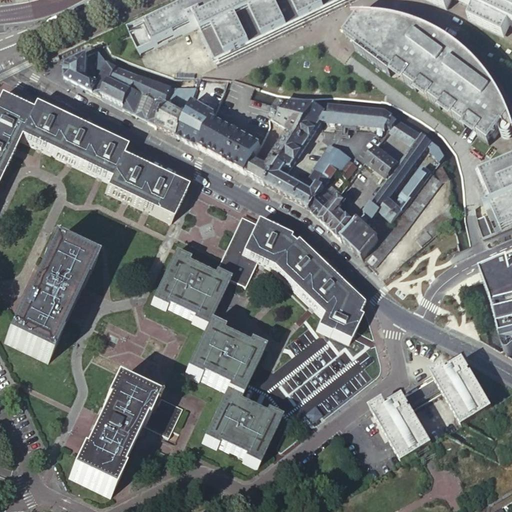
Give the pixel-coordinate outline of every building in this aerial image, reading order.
[(206,0),(169,18),(146,29),(134,34),(132,36),(141,56),(200,27),(219,67),(358,0),(206,0)] [(453,0),(423,0),(448,12),(453,0)] [(511,0),(454,0),(476,10),(511,28),(511,27),(511,0)] [(511,28),(476,10),(470,23),(505,40),(511,28)] [(351,31),(353,32),(364,40),(359,47),(395,74),(400,68),(495,140),(509,119),(504,107),(497,92),(489,80),(479,69),(471,61),(459,51),(451,45),(444,41),(436,36),(426,32),(413,26),(401,23),(389,21),(379,20),(368,20),(359,20),(351,31)] [(97,55),(96,53),(89,56),(89,64),(95,64),(97,64),(98,63),(99,62),(100,59),(97,55)] [(106,65),(97,53),(96,53),(97,55),(100,59),(99,62),(98,63),(97,64),(95,64),(96,74),(97,78),(97,81),(95,86),(96,87),(106,65)] [(89,64),(89,56),(67,67),(66,82),(76,88),(92,96),(96,87),(95,86),(97,81),(97,78),(96,74),(95,64),(89,64)] [(117,71),(106,65),(96,87),(92,96),(97,98),(101,101),(117,71)] [(138,79),(117,71),(101,101),(113,107),(123,112),(138,79)] [(165,108),(172,91),(138,79),(123,112),(133,117),(156,128),(165,108)] [(184,91),(179,91),(172,91),(165,108),(187,117),(189,110),(185,108),(187,103),(189,103),(193,91),(187,91),(187,89),(184,88),(184,91)] [(189,110),(196,91),(195,91),(193,91),(189,103),(187,103),(185,108),(189,110)] [(31,115),(0,100),(0,181),(19,142),(109,184),(121,160),(125,152),(34,109),(31,115)] [(282,106),(278,106),(270,122),(271,123),(287,132),(270,157),(272,159),(266,168),(258,163),(254,161),(246,176),(251,179),(259,183),(264,186),(316,108),(286,107),(282,106)] [(178,140),(187,117),(165,108),(156,128),(164,133),(172,136),(178,140)] [(327,115),(316,108),(264,186),(293,202),(303,188),(285,179),(320,125),(327,115)] [(337,109),(329,109),(328,115),(327,126),(328,126),(357,129),(385,132),(385,130),(386,128),(393,119),(385,114),(359,111),(337,109)] [(328,115),(327,115),(320,125),(324,125),(327,126),(328,115)] [(211,122),(211,120),(203,116),(201,122),(202,123),(199,125),(187,117),(178,140),(188,144),(198,150),(211,122)] [(398,122),(393,119),(386,128),(391,132),(398,122)] [(211,122),(198,150),(208,155),(219,161),(226,165),(239,172),(246,176),(254,161),(261,148),(211,122)] [(411,129),(398,122),(391,132),(389,134),(413,148),(422,136),(411,129)] [(357,129),(328,126),(328,129),(336,130),(335,137),(348,139),(349,131),(356,132),(357,129)] [(398,168),(388,183),(363,216),(354,228),(342,242),(363,262),(365,260),(379,242),(363,227),(368,219),(373,223),(379,215),(391,226),(431,175),(444,158),(440,152),(440,151),(438,149),(431,143),(422,136),(413,148),(398,168)] [(343,156),(329,147),(314,170),(323,176),(329,184),(332,181),(337,173),(347,181),(357,168),(349,162),(343,156)] [(398,168),(376,151),(365,165),(388,183),(398,168)] [(186,192),(121,160),(109,184),(105,193),(171,224),(186,192)] [(511,161),(481,175),(494,205),(511,197),(510,192),(503,195),(498,184),(511,177),(511,161)] [(436,172),(442,184),(449,180),(443,168),(436,172)] [(442,184),(431,175),(391,226),(379,242),(365,260),(375,268),(400,238),(407,230),(412,223),(423,209),(432,197),(442,184)] [(303,188),(293,202),(310,211),(329,185),(329,184),(323,176),(312,193),(303,188)] [(501,232),(511,226),(511,177),(498,184),(503,195),(510,192),(511,197),(494,205),(485,209),(486,212),(491,210),(501,232)] [(329,185),(310,211),(320,222),(339,198),(341,196),(329,185)] [(339,198),(320,222),(342,243),(342,242),(354,228),(345,218),(340,213),(347,205),(341,200),(339,198)] [(446,230),(454,225),(453,222),(453,216),(452,209),(452,206),(423,229),(427,233),(416,241),(422,247),(432,239),(433,240),(440,235),(446,230)] [(255,227),(241,220),(215,275),(229,282),(239,287),(250,261),(241,256),(255,227)] [(256,224),(255,227),(241,256),(250,261),(256,264),(265,268),(289,245),(285,241),(286,239),(256,224)] [(290,241),(286,239),(285,241),(289,245),(265,268),(272,271),(321,319),(316,331),(348,346),(360,320),(357,319),(362,308),(296,245),(293,247),(289,243),(290,241)] [(40,267),(43,268),(18,322),(15,321),(14,321),(4,343),(48,364),(58,342),(58,341),(55,340),(81,286),(83,288),(84,288),(94,265),(50,244),(40,267)] [(229,282),(215,275),(213,278),(187,266),(188,262),(174,255),(151,304),(165,311),(167,308),(192,321),(191,323),(206,330),(184,376),(198,383),(199,380),(225,393),(202,443),(216,450),(217,448),(243,460),(242,462),(257,470),(279,421),(265,414),(263,418),(237,405),(262,354),(246,347),(245,351),(219,338),(221,335),(207,328),(229,282)] [(256,264),(250,261),(239,287),(244,289),(256,264)] [(43,268),(40,267),(15,321),(18,322),(43,268)] [(511,269),(511,270),(510,267),(491,276),(492,278),(489,296),(495,311),(498,322),(500,332),(501,336),(503,344),(511,341),(511,269)] [(58,341),(83,288),(81,286),(55,340),(58,341)] [(511,341),(503,344),(502,345),(505,354),(506,354),(507,354),(508,354),(509,353),(511,351),(511,341)] [(463,427),(492,410),(465,364),(449,373),(446,368),(434,376),(436,381),(444,395),(454,412),(463,427)] [(444,395),(436,381),(404,400),(412,412),(444,395)] [(157,407),(113,385),(103,407),(104,408),(81,458),(79,457),(69,479),(110,499),(121,477),(118,476),(142,427),(168,439),(182,410),(160,400),(157,407)] [(412,412),(404,400),(391,408),(386,401),(371,412),(394,449),(401,462),(433,443),(423,429),(412,412)]
